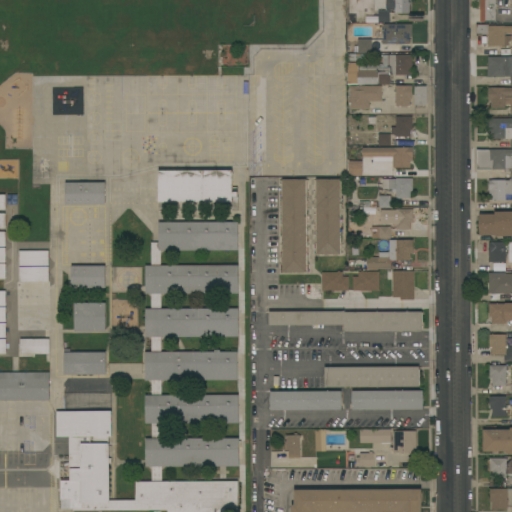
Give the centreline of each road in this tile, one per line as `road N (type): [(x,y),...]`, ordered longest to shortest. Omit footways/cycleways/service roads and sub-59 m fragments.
road 1 (secondary): [(452,0),(452,511)]
road 2 (residential): [(261,180),(256,511)]
